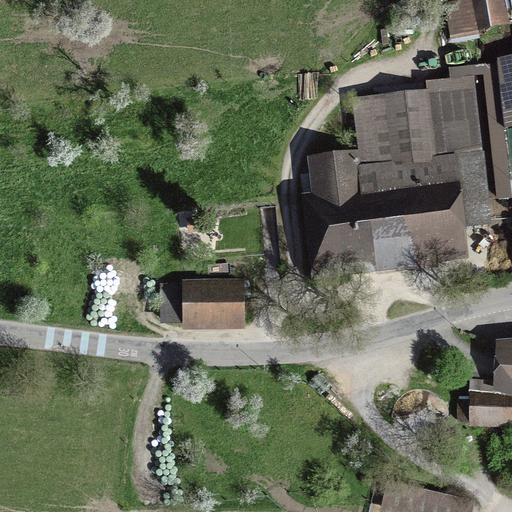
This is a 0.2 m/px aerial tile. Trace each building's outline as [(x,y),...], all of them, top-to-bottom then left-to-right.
[(480,25),(498,22),(494,0),(490,0),(477,2),(480,25)] [(511,60),(498,64),(506,129),(511,127),(511,60)] [(492,221),(474,89),(356,105),(368,195),(360,196),(355,157),(315,163),(320,202),(317,202),(325,263),(463,245),(461,226),(492,221)] [(191,237),(201,236),(200,226),(190,227),(191,237)] [(239,323),(238,287),(160,290),(162,323),(189,322),(189,325),(239,323)] [(476,424),(511,423),(511,394),(476,395),(476,424)] [(379,486),(372,511),(463,511),(465,505),(379,486)]
